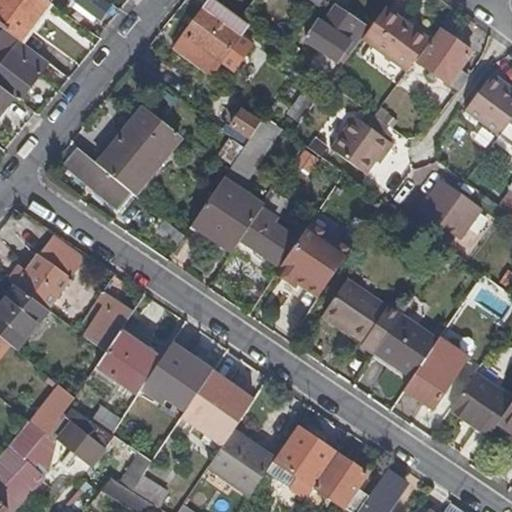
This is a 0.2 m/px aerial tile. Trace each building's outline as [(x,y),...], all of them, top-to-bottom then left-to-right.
[(21,39),(50,1),(47,0),(0,0),(0,22),(6,28),(21,39)] [(105,0),(75,0),(77,2),(98,16),(102,19),(112,5),(105,0)] [(218,0),(210,0),(204,9),(175,50),(199,68),(211,53),(222,61),(250,23),(243,18),(218,0)] [(190,0),(204,9),(210,0),(190,0)] [(269,4),(263,0),(255,0),(243,18),(250,23),(253,25),(269,4)] [(311,0),(321,8),(326,0),(311,0)] [(94,21),(98,16),(77,2),(74,6),(94,21)] [(430,38),(387,6),(370,30),(364,38),(407,71),(430,38)] [(346,52),(351,56),(364,38),(370,30),(337,7),(326,24),(321,20),(308,41),(339,62),(346,52)] [(6,28),(0,35),(0,86),(14,96),(18,100),(49,60),(21,39),(6,28)] [(418,64),(460,92),(470,75),(462,70),(474,51),(442,28),(418,64)] [(506,85),(493,75),(464,115),(496,140),(498,137),(499,136),(511,117),(511,94),(503,88),(506,85)] [(503,88),(511,94),(511,89),(506,85),(503,88)] [(0,86),(0,114),(14,96),(0,86)] [(296,107),(307,115),(316,103),(305,95),(296,107)] [(232,125),(250,138),(261,121),(256,118),(243,109),(232,125)] [(378,115),(371,110),(363,121),(384,135),(391,125),(378,115)] [(145,111),(99,165),(133,193),(134,194),(179,139),(145,111)] [(261,112),(256,118),(261,121),(265,115),(261,112)] [(192,222),(233,250),(241,238),(259,212),(263,206),(239,191),(282,127),(265,115),(261,121),(250,138),(246,144),(232,163),(192,222)] [(384,135),(363,121),(356,116),(333,148),(368,173),(382,153),(386,156),(395,143),(384,135)] [(511,117),(499,136),(498,137),(511,146),(511,117)] [(232,125),(228,131),(233,134),(246,144),(250,138),(232,125)] [(456,165),(467,173),(491,139),(479,130),(456,165)] [(219,154),(232,163),(246,144),(233,134),(219,154)] [(119,210),(133,193),(99,165),(77,147),(63,164),(119,210)] [(294,167),(310,175),(318,159),(303,150),(294,167)] [(481,207),(443,179),(421,210),(423,211),(413,223),(427,233),(449,249),(481,207)] [(509,191),(499,205),(511,214),(511,212),(511,183),(508,190),(509,191)] [(259,212),(274,223),(280,215),(264,204),(263,206),(259,212)] [(241,238),(282,266),(300,239),(274,223),(259,212),(241,238)] [(158,232),(176,247),(185,234),(167,221),(158,232)] [(18,270),(10,282),(14,286),(15,287),(47,310),(82,258),(50,236),(36,256),(35,256),(23,273),(18,270)] [(323,298),(351,255),(300,239),(282,266),(323,298)] [(361,345),(375,354),(376,353),(402,314),(404,312),(390,302),(387,306),(347,278),(323,314),(364,341),(361,345)] [(469,299),(495,316),(506,299),(480,283),(469,299)] [(0,336),(15,349),(48,310),(47,310),(15,287),(0,304),(0,336)] [(128,319),(134,311),(116,298),(88,339),(106,352),(120,332),(128,319)] [(440,340),(402,314),(376,353),(413,379),(427,358),(440,340)] [(162,359),(120,332),(106,352),(97,366),(138,394),(162,359)] [(0,337),(0,354),(8,344),(0,337)] [(500,350),(493,346),(482,363),(488,367),(500,350)] [(179,394),(192,403),(210,377),(180,356),(142,411),(160,423),(173,403),(179,394)] [(454,377),(427,358),(413,379),(406,390),(433,408),(454,377)] [(198,398),(237,424),(263,386),(225,360),(198,398)] [(511,402),(511,392),(477,370),(453,406),(492,432),(499,422),(511,402)] [(62,387),(35,426),(48,437),(69,406),(75,398),(62,387)] [(179,394),(173,403),(186,412),(192,403),(179,394)] [(511,402),(499,422),(511,431),(511,402)] [(92,466),(114,437),(111,435),(97,425),(69,406),(48,437),(35,426),(28,421),(0,455),(0,511),(7,511),(50,470),(58,439),(92,466)] [(108,408),(97,425),(111,435),(122,418),(108,408)] [(139,421),(126,412),(122,418),(111,435),(114,437),(124,443),(139,421)] [(337,454),(296,426),(283,445),(265,471),(307,499),(314,488),(337,454)] [(157,427),(139,454),(152,463),(170,436),(157,427)] [(233,430),(208,467),(248,496),(265,471),(283,445),(277,440),(271,450),(258,441),(255,445),(233,430)] [(139,454),(119,483),(131,491),(142,476),(152,463),(139,454)] [(367,474),(337,454),(314,488),(307,499),(302,506),(311,511),(317,511),(328,497),(350,511),(356,511),(368,495),(357,488),(367,474)] [(109,469),(98,482),(105,487),(111,479),(115,474),(109,469)] [(386,511),(406,483),(388,471),(359,511),(386,511)] [(168,493),(142,476),(131,491),(153,505),(158,508),(168,493)] [(65,489),(55,501),(66,510),(70,506),(84,488),(73,478),(65,489)] [(105,487),(145,511),(147,511),(148,511),(153,505),(131,491),(119,483),(111,479),(105,487)] [(55,501),(65,489),(57,483),(48,494),(55,501)] [(84,488),(70,506),(77,511),(84,511),(100,494),(88,484),(84,488)]
